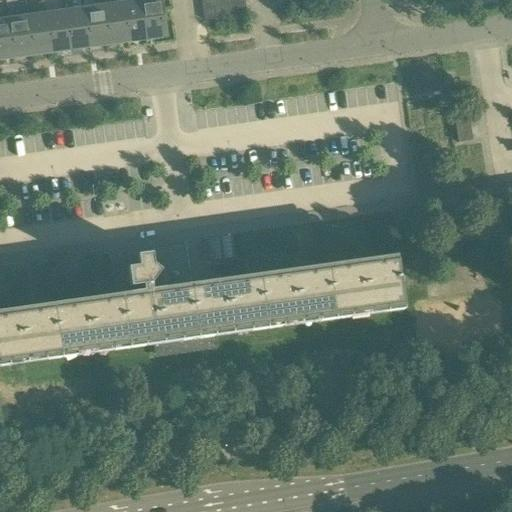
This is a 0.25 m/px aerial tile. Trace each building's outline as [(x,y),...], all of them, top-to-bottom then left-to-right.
[(160,0),(149,0),(141,1),(146,40),(166,37),(160,0)] [(222,0),(200,0),(202,9),(223,6),(222,0)] [(298,0),(276,0),(278,10),(299,7),(298,0)] [(146,40),(141,1),(122,4),(127,42),(146,40)] [(244,3),(223,6),(225,18),(246,15),(244,3)] [(127,42),(122,4),(103,7),(108,45),(127,42)] [(223,6),(202,9),(203,21),(225,18),(223,6)] [(108,45),(103,7),(84,9),(89,48),(108,45)] [(89,48),(84,9),(65,12),(70,50),(89,48)] [(70,50),(65,12),(46,15),(51,53),(70,50)] [(51,53),(46,15),(27,17),(32,56),(51,53)] [(32,56),(27,17),(8,20),(13,58),(32,56)] [(0,60),(13,58),(8,20),(0,20),(0,60)] [(468,118),(453,120),(457,144),(471,142),(468,118)] [(152,266),(150,255),(136,257),(138,268),(127,269),(129,288),(130,300),(122,301),(87,306),(53,311),(19,316),(0,318),(0,365),(26,362),(60,357),(94,352),(128,347),(152,344),(154,352),(164,350),(198,346),(215,344),(214,335),(231,333),(265,328),(299,323),(333,318),(368,313),(403,309),(396,263),(361,268),(327,273),(293,277),(259,282),(224,287),(192,292),(190,292),(175,294),(173,282),(152,266)]
